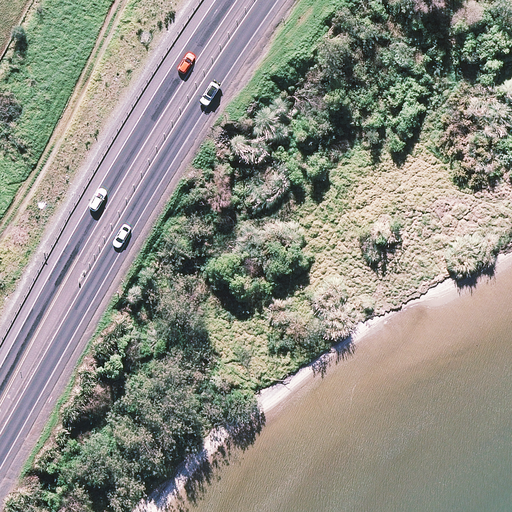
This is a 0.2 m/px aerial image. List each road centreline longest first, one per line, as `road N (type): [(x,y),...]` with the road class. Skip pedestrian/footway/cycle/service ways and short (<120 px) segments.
road 1 (trunk): [(269,0),(101,265),(0,449)]
road 2 (trunk): [(0,380),(63,261),(229,0)]
road 3 (track): [(54,0),(5,97),(0,195)]
